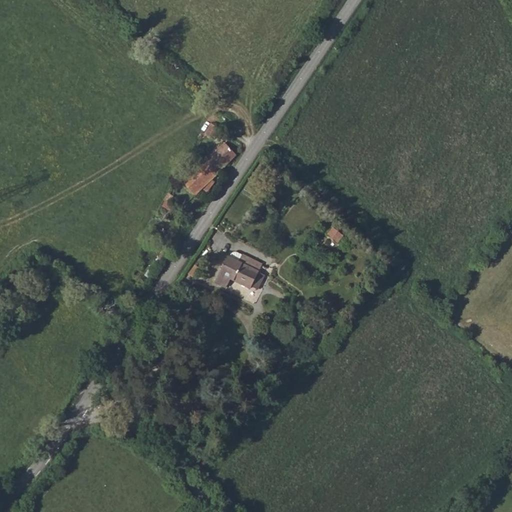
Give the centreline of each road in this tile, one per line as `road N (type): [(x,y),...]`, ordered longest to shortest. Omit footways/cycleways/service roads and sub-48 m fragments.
road 1 (tertiary): [(79,409),(352,0)]
road 2 (unclassified): [(214,511),(134,428),(79,409)]
road 3 (tertiary): [(0,505),(79,409)]
